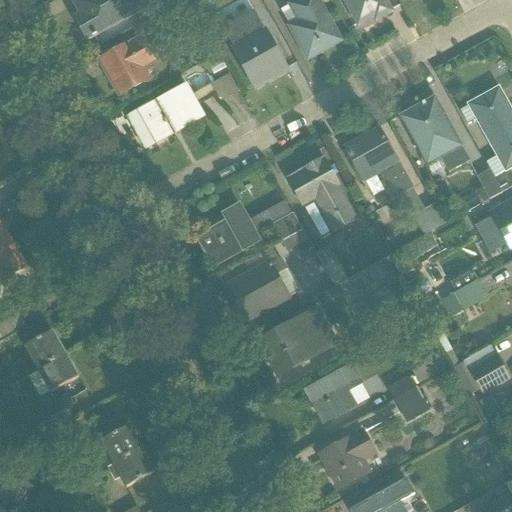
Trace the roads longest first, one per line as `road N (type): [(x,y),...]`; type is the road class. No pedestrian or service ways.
road 1 (residential): [(110,224),(511,5)]
road 2 (residential): [(110,224),(271,511)]
road 3 (residential): [(0,26),(110,224)]
